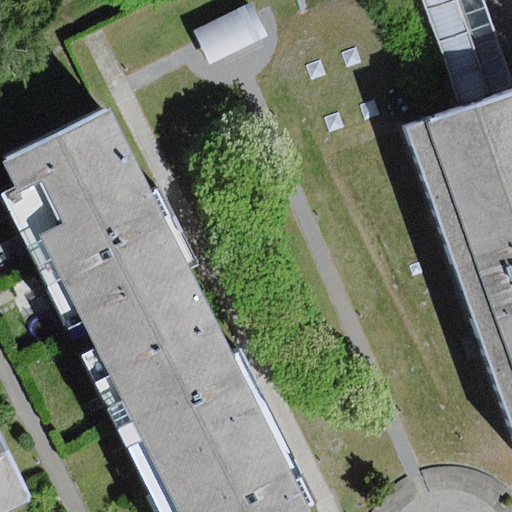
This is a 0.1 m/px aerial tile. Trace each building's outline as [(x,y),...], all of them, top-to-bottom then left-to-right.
[(250,4),(195,34),(212,65),(267,36),(250,4)] [(511,85),(398,125),(458,298),(511,279),(511,85)] [(1,158),(90,335),(195,282),(106,105),(1,158)] [(511,279),(458,298),(511,455),(511,279)] [(90,335),(179,511),(284,459),(195,282),(90,335)] [(0,511),(6,511),(26,502),(0,451),(0,511)] [(179,511),(310,511),(284,459),(179,511)]
